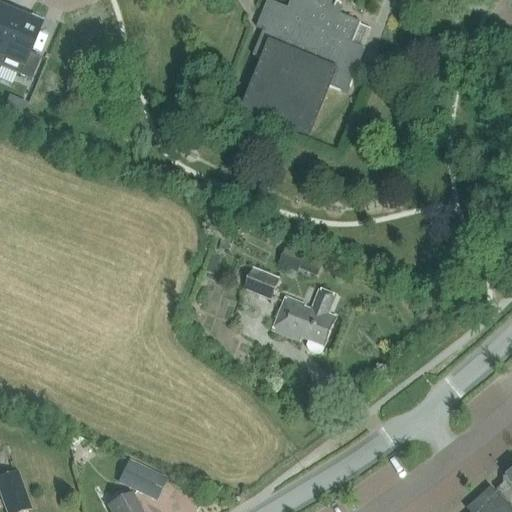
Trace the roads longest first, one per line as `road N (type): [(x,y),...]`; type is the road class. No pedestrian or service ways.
road 1 (tertiary): [(272,511),(420,418)]
road 2 (tertiary): [(420,418),(511,337)]
